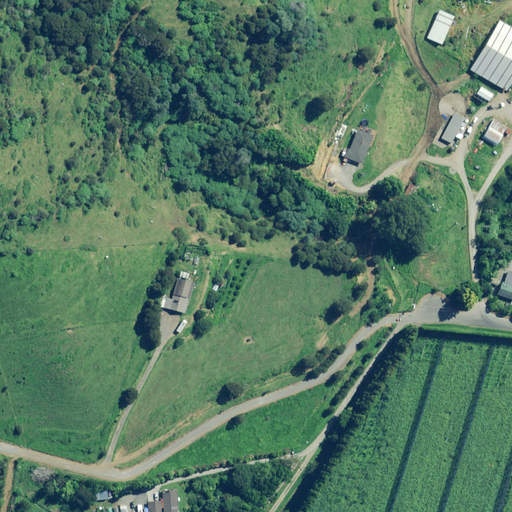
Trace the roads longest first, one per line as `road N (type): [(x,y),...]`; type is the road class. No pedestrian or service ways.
road 1 (unclassified): [(404,318),(371,328),(326,374),(208,424),(132,471),(97,471),(0,447)]
road 2 (track): [(414,0),(408,18),(423,74),(453,85),(476,108),(456,160),(472,188),(480,318)]
road 3 (unclassified): [(404,318),(262,511)]
